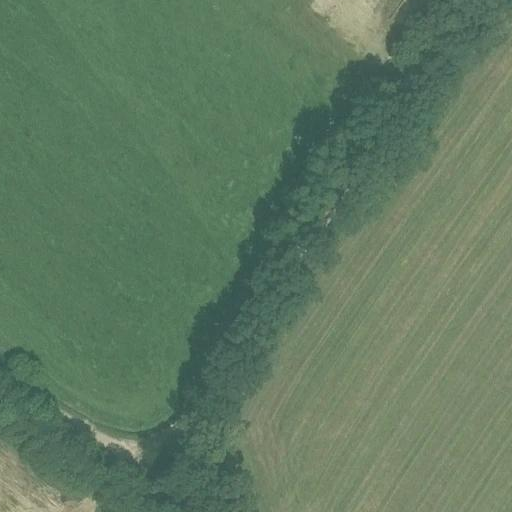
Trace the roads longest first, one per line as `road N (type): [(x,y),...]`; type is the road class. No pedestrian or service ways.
road 1 (track): [(490,0),(222,387),(174,435),(131,450),(110,448)]
road 2 (track): [(0,369),(110,448)]
road 3 (track): [(222,387),(205,439),(214,511)]
